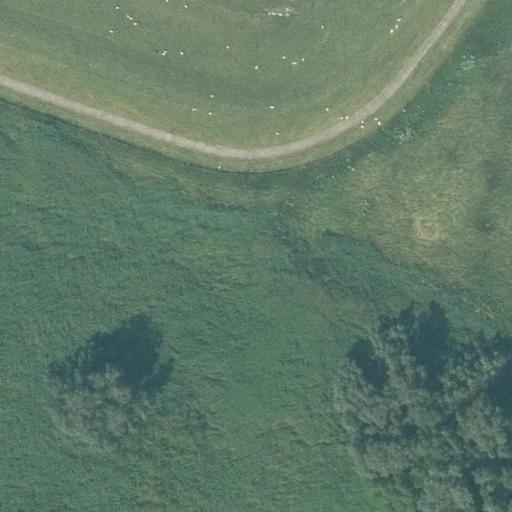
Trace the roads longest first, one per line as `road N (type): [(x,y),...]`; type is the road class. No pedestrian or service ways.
road 1 (track): [(0,92),(212,163),(295,161),(394,106),(475,0)]
road 2 (track): [(424,0),(332,100),(268,121),(223,115),(0,39)]
road 3 (track): [(43,0),(196,53),(252,63),(290,56),(343,0)]
